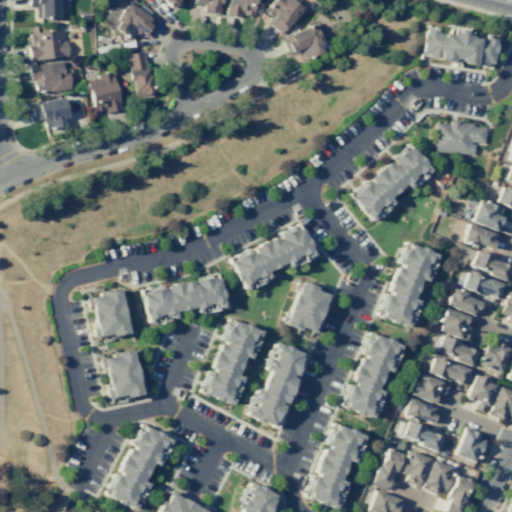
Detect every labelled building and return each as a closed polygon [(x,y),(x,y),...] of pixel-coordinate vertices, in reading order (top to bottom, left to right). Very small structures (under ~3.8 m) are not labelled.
[(56,0),(56,17),(34,18),(34,6),(26,6),(26,0),(56,0)] [(125,0),(154,22),(145,35),(139,31),(137,34),(134,32),(129,38),(101,17),(114,0),(121,0),(124,2),(125,0)] [(175,0),(176,1),(167,8),(160,0),(143,0),(142,1),(141,0),(175,0)] [(219,0),(217,14),(200,12),(201,5),(191,3),(191,0),(219,0)] [(252,0),(250,16),(239,14),(238,17),(223,15),(225,0),(252,0)] [(288,0),(299,8),(278,33),(266,23),(271,17),(262,10),(269,0),(278,0),(279,1),(279,0),(288,0)] [(311,23),(321,43),(317,44),(321,52),(302,61),(297,52),(294,53),(292,50),(286,53),(279,39),(311,23)] [(491,40),(490,45),(492,45),(490,62),(483,61),(482,65),(471,63),(471,65),(459,63),(459,62),(456,61),(456,59),(451,58),(450,61),(446,60),(446,62),(434,60),(435,58),(427,57),(427,55),(423,55),(424,53),(418,52),(420,42),(418,42),(420,33),(421,33),(421,28),(428,29),(428,24),(434,25),(434,31),(446,33),(447,32),(453,33),(454,28),(462,29),(461,34),(467,35),(467,38),(481,40),(482,33),(486,34),(485,39),(491,40)] [(65,39),(67,55),(28,60),(26,46),(31,45),(31,43),(29,43),(28,33),(59,29),(60,40),(65,39)] [(146,75),(149,96),(131,98),(128,81),(126,81),(124,71),(127,71),(124,53),(140,51),(144,76),(146,75)] [(69,66),(70,75),(67,76),(68,88),(48,91),(48,90),(34,91),(33,82),(33,80),(28,80),(26,65),(60,60),(61,67),(69,66)] [(110,70),(119,109),(104,112),(103,107),(101,108),(102,109),(92,112),(85,80),(96,78),(95,74),(110,70)] [(60,97),(64,116),(59,118),(61,125),(43,130),(40,119),(33,120),(29,104),(60,97)] [(470,126),(483,127),(481,142),(469,141),(469,144),(472,144),(471,154),(431,151),(433,122),(447,123),(447,120),(456,120),(456,122),(470,123),(470,126)] [(511,138),(505,136),(499,160),(511,163),(511,138)] [(404,143),(415,155),(421,161),(420,162),(426,170),(404,189),(400,184),(385,197),(389,202),(367,221),(361,214),(360,214),(354,207),(355,206),(344,194),(362,179),(366,183),(367,182),(364,178),(385,161),(388,164),(390,162),(386,158),(404,143)] [(511,183),(501,179),(507,164),(511,166),(511,183)] [(511,191),(498,186),(492,201),(511,209),(511,191)] [(496,215),(501,217),(495,231),(468,220),(477,199),(499,208),(496,215)] [(492,241),(488,249),(476,244),(474,247),(459,241),(462,233),(461,232),(465,223),(491,233),(488,239),(492,241)] [(294,224),(310,255),(284,268),(282,263),(263,272),(266,277),(240,290),(225,259),(245,249),(248,255),(251,253),(248,249),(272,237),(274,242),(277,241),(274,234),(294,224)] [(402,242),(434,255),(424,281),(419,279),(411,299),(417,301),(406,327),(374,314),(383,294),(388,296),(389,293),(385,291),(394,267),(399,268),(400,266),(394,264),(402,242)] [(509,266),(503,281),(485,274),(486,272),(467,265),(472,250),(495,258),(495,261),(509,266)] [(463,257),(460,266),(453,263),(456,254),(463,257)] [(484,277),(500,284),(493,299),(481,293),(480,296),(457,287),(464,271),(483,279),(484,277)] [(213,272),(220,306),(192,312),(191,307),(171,311),(172,316),(145,322),(137,289),(159,284),(160,290),(163,290),(162,285),(188,279),(189,284),(192,284),(190,277),(213,272)] [(325,294),(309,331),(299,327),(298,330),(280,323),(298,279),(313,286),(312,289),(325,294)] [(96,291),(115,287),(125,332),(105,337),(104,333),(91,336),(82,297),(96,294),(96,291)] [(477,301),(472,316),(442,304),(446,294),(447,294),(450,287),(465,293),(463,296),(477,301)] [(511,293),(511,325),(501,321),(503,316),(496,312),(504,290),(511,293)] [(466,331),(462,341),(434,330),(438,322),(436,322),(441,307),(465,316),(460,329),(466,331)] [(225,319),(257,332),(247,358),(242,356),(234,376),(240,378),(229,404),(197,391),(205,371),(211,373),(212,370),(208,368),(217,344),(222,345),(223,343),(217,341),(225,319)] [(367,333),(399,346),(389,373),(383,371),(376,390),(381,392),(371,418),(339,406),(347,385),(353,387),(354,385),(349,383),(359,358),(364,360),(365,357),(358,355),(367,333)] [(450,360),(467,367),(473,352),(460,346),(461,344),(439,335),(432,350),(451,358),(450,360)] [(505,348),(495,372),(474,363),(483,342),(490,345),(492,341),(500,344),(499,346),(505,348)] [(303,355),(270,342),(260,369),(265,371),(258,390),(253,388),(243,414),(274,427),(282,406),(277,404),(278,401),(282,403),(292,378),(287,376),(288,374),(295,376),(303,355)] [(109,353),(128,349),(138,394),(118,399),(118,395),(105,398),(96,359),(110,356),(109,353)] [(511,380),(503,377),(511,355),(511,380)] [(450,362),(466,369),(460,384),(447,379),(446,381),(424,372),(430,356),(449,364),(450,362)] [(444,384),(418,374),(415,382),(413,381),(407,394),(430,403),(433,395),(432,394),(433,390),(440,393),(444,384)] [(481,411),(491,385),(483,381),(484,379),(471,374),(462,396),(470,399),(470,398),(474,400),(471,407),(481,411)] [(495,386),(511,392),(511,406),(507,417),(500,414),(498,419),(484,413),(495,386)] [(435,408),(429,422),(414,416),(412,420),(399,415),(402,407),(401,406),(405,396),(435,408)] [(416,445),(432,452),(438,437),(426,431),(427,429),(404,420),(398,435),(417,443),(416,445)] [(329,422),(361,435),(351,461),(346,459),(338,479),(343,481),(333,507),(301,494),(309,474),(315,476),(316,473),(312,471),(321,447),(326,449),(327,446),(320,444),(329,422)] [(137,424),(168,441),(154,466),(150,463),(140,481),(145,484),(131,509),(101,493),(112,473),(117,476),(119,473),(114,471),(127,448),(131,450),(132,448),(126,445),(137,424)] [(481,440),(472,462),(451,453),(461,426),(475,432),(473,437),(481,440)] [(393,470),(399,453),(384,447),(379,460),(376,459),(368,482),(383,488),(391,469),(393,470)] [(443,457),(445,450),(439,448),(436,454),(443,457)] [(415,486),(426,458),(404,450),(395,472),(403,475),(401,480),(415,486)] [(441,491),(450,469),(429,460),(418,487),(432,493),(434,488),(441,491)] [(445,490),(452,474),(467,480),(462,493),(464,494),(456,511),(445,511),(440,510),(447,491),(445,490)] [(266,511),(275,497),(244,480),(230,505),(235,508),(233,511),(266,511)] [(200,511),(203,508),(168,490),(163,502),(159,499),(151,511),(200,511)] [(394,511),(399,500),(372,490),(363,511),(365,511),(394,511)] [(502,511),(511,492),(511,511),(502,511)]
